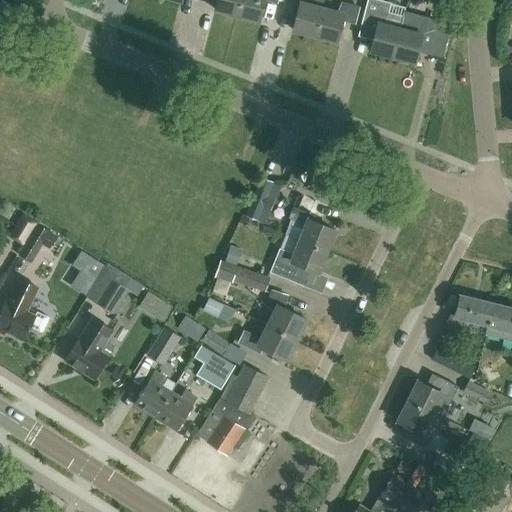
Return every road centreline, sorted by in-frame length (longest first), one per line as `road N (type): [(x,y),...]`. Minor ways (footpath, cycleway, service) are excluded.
road 1 (unclassified): [(42,23),(417,174)]
road 2 (residential): [(355,452),(304,430),(300,411),(417,174)]
road 3 (residential): [(355,452),(483,199)]
road 4 (residential): [(483,199),(483,0)]
road 5 (secondary): [(156,511),(0,413)]
